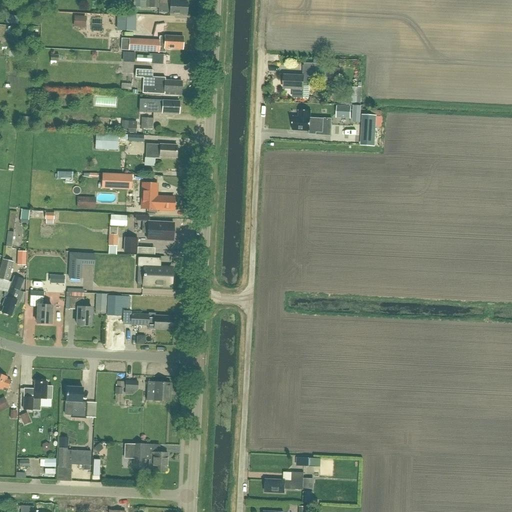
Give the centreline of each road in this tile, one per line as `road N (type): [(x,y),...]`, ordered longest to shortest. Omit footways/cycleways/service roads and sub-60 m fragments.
road 1 (unclassified): [(201,297),(216,0)]
road 2 (residential): [(250,301),(261,51)]
road 3 (residential): [(239,511),(250,301)]
road 4 (residential): [(198,358),(0,341)]
road 5 (unclassified): [(191,497),(0,487)]
road 6 (unclassified): [(191,497),(198,358)]
